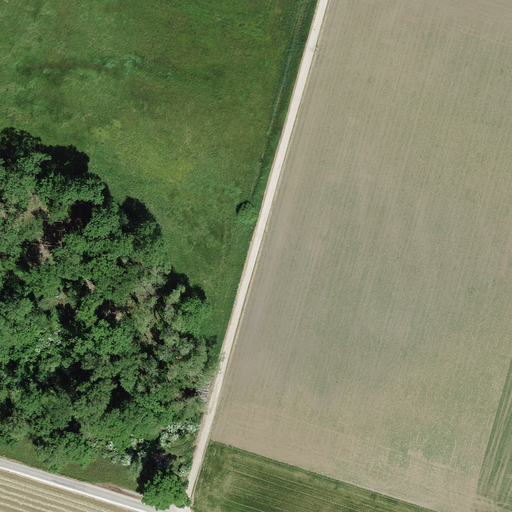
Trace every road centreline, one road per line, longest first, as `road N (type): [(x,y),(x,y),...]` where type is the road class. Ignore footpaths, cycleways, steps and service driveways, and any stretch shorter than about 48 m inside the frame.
road 1 (track): [(324,0),(182,511)]
road 2 (unclassified): [(0,462),(161,511)]
